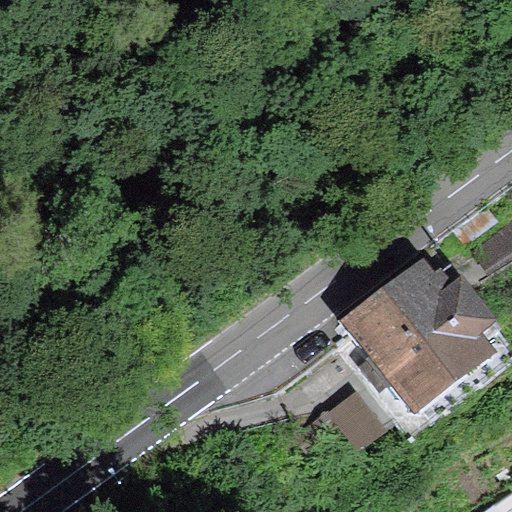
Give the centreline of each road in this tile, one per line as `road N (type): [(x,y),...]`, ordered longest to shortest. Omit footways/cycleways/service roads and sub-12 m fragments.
road 1 (unclassified): [(511,148),(32,511)]
road 2 (track): [(0,310),(125,184),(352,0)]
